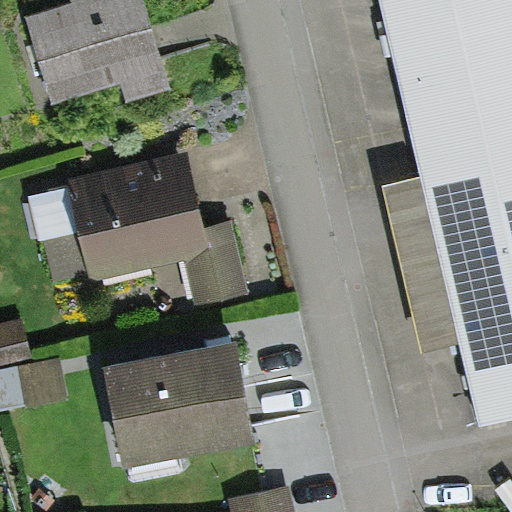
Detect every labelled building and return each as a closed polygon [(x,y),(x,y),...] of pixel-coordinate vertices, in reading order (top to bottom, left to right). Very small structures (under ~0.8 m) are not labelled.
[(80,0),(72,3),(25,17),(52,106),(119,86),(125,105),(173,90),(144,0),(80,0)] [(511,0),(379,0),(421,178),(459,346),(479,430),(511,421),(511,0)] [(93,281),(185,260),(211,254),(206,228),(188,152),(69,180),(93,281)] [(421,355),(459,346),(421,178),(383,186),(421,355)] [(233,222),(206,228),(211,254),(185,260),(196,307),(250,294),(233,222)] [(0,368),(18,365),(32,362),(23,319),(0,323),(0,368)] [(123,469),(254,444),(235,342),(104,367),(123,469)] [(26,405),(67,397),(59,357),(32,362),(18,365),(26,405)] [(0,410),(26,405),(18,365),(0,368),(0,410)] [(293,511),(288,486),(229,499),(232,511),(293,511)]
